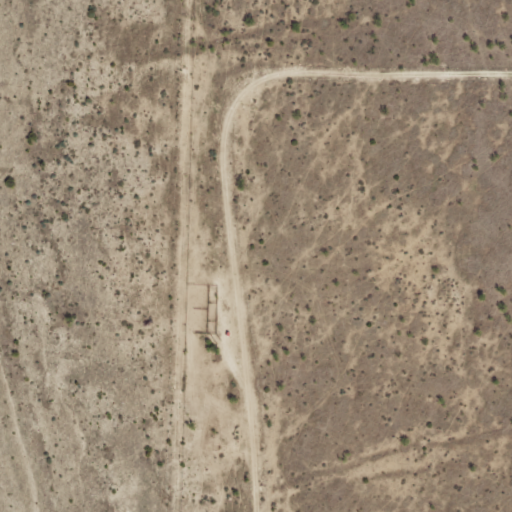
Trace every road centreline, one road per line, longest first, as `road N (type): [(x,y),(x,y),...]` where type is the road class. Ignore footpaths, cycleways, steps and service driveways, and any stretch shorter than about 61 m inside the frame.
road 1 (track): [(201,511),(192,429),(207,258),(227,193),(267,148),(317,133),(511,128)]
road 2 (track): [(511,1),(410,9),(293,0),(227,22),(207,258)]
